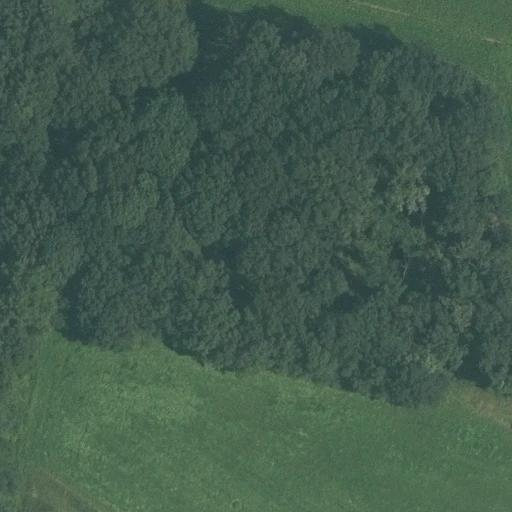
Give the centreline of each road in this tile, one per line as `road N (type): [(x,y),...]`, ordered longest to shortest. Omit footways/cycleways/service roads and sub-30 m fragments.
road 1 (track): [(511,405),(453,393),(431,378),(346,266),(340,223),(318,194),(170,144),(99,140)]
road 2 (track): [(122,0),(99,140)]
